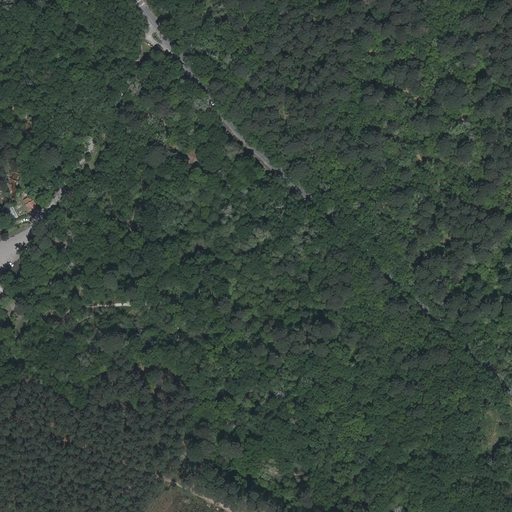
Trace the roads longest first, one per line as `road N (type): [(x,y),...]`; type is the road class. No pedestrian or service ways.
road 1 (tertiary): [(511,393),(229,131),(139,0)]
road 2 (track): [(81,511),(156,473),(10,353)]
road 3 (track): [(0,412),(235,511)]
